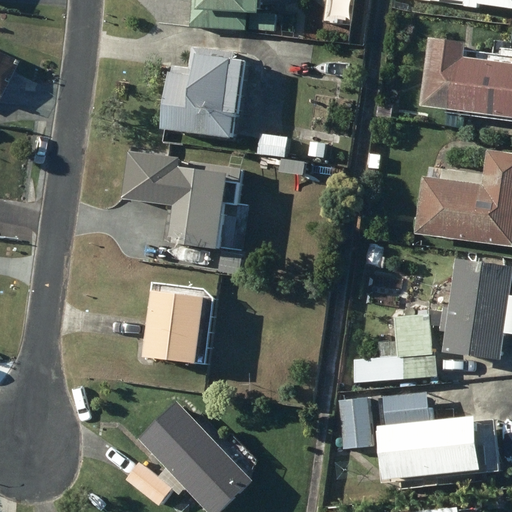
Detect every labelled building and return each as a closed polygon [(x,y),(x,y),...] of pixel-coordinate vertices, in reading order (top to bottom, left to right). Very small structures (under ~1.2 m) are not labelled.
[(198,0),(196,28),(254,32),(254,31),(280,33),(282,18),(271,17),(272,0),(198,0)] [(511,0),(425,0),(478,7),(477,10),(490,11),(490,7),(511,10),(511,0)] [(282,39),(280,56),(306,59),(308,42),(282,39)] [(507,136),(511,136),(511,58),(478,53),(479,47),(443,42),(433,112),(509,123),(507,136)] [(176,69),(173,89),(179,90),(173,133),(244,143),(255,66),(240,64),(241,55),(199,49),(196,72),(176,69)] [(381,118),(396,120),(398,107),(383,105),(381,118)] [(318,144),(316,159),(329,160),(330,145),(318,144)] [(431,181),(425,237),(511,247),(511,157),(497,155),(495,177),(437,170),(436,181),(431,181)] [(374,156),(373,169),(384,171),(386,157),(374,156)] [(174,206),(170,243),(228,250),(234,197),(242,198),(244,184),(237,184),(239,170),(196,164),(195,173),(152,167),(148,203),(174,206)] [(431,316),(400,318),(404,361),(389,362),(390,380),(402,379),(402,382),(444,379),(442,355),(440,356),(438,328),(448,329),(448,333),(458,335),(455,357),(511,363),(511,269),(466,264),(460,311),(449,309),(449,313),(432,310),(431,316)] [(162,297),(156,360),(211,365),(217,302),(162,297)] [(389,401),(392,430),(388,431),(394,485),(492,475),(487,421),(436,426),(433,396),(389,401)] [(375,401),(345,404),(349,451),(380,448),(375,401)] [(146,465),(133,482),(166,507),(179,490),(188,499),(195,491),(215,511),(236,511),(264,486),(248,469),(259,458),(246,445),(235,456),(186,406),(148,443),(175,470),(168,477),(167,476),(164,479),(146,465)] [(375,482),(358,485),(362,505),(378,502),(375,482)]
